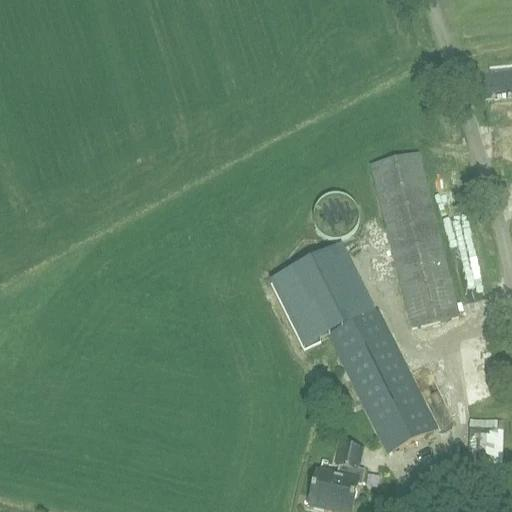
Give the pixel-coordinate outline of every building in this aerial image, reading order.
[(412,330),(458,319),(418,156),(371,167),(412,330)] [(361,218),(350,196),(323,209),(333,231),(361,218)] [(367,318),(335,255),(297,273),(388,456),(436,432),(377,313),(367,318)] [(504,511),(504,481),(504,480),(500,480),(503,423),(470,422),(466,482),(449,482),(449,508),(504,511)] [(361,487),(364,473),(357,471),(362,451),(341,446),(337,468),(339,468),(336,480),(325,478),(328,465),(323,464),(320,477),(316,476),(309,510),(319,511),(352,511),(358,486),(361,487)]
